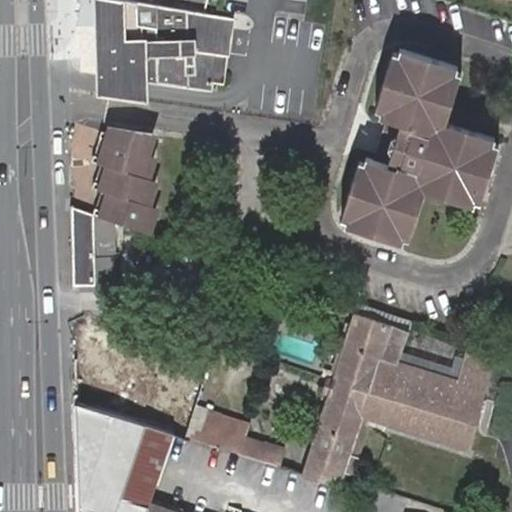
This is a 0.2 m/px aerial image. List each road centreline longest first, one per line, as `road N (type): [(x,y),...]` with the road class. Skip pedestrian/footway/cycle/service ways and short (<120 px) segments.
road 1 (primary): [(56,511),(35,0)]
road 2 (primary): [(6,0),(9,511)]
